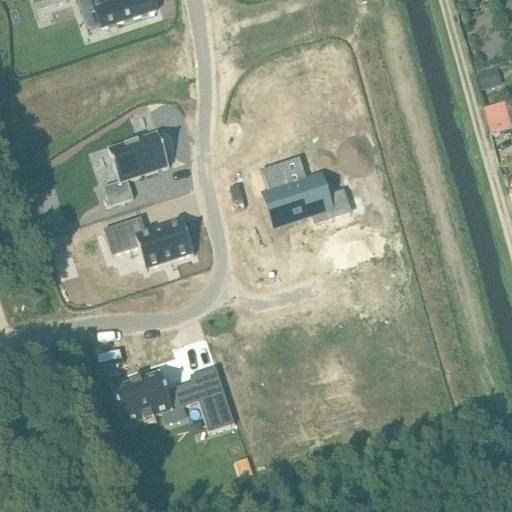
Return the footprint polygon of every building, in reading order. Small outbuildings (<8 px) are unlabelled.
[(76,0),(81,14),(95,9),(102,29),(102,30),(156,13),(152,3),(153,3),(151,0),(76,0)] [(496,69),(476,75),(482,93),(501,88),(496,69)] [(302,84),(252,101),(263,135),(293,124),(298,140),(329,130),(323,113),(312,117),(302,84)] [(511,102),(484,110),(491,136),(511,130),(511,114),(509,115),(507,107),(511,105),(511,102)] [(118,184),(103,189),(109,208),(133,201),(127,183),(169,169),(157,135),(107,152),(118,184)] [(289,187),(263,196),(274,229),(319,215),(318,214),(330,211),(320,181),(321,181),(320,177),(305,182),(298,161),(282,166),(289,187)] [(394,217),(383,220),(388,237),(399,234),(394,217)] [(141,219),(103,232),(112,258),(138,249),(146,273),(147,272),(147,271),(192,256),(192,258),(193,257),(182,221),(180,221),(181,223),(146,234),(141,219)] [(65,239),(48,245),(52,258),(69,252),(65,239)] [(392,270),(343,287),(349,303),(350,303),(363,341),(395,330),(387,308),(403,302),(392,270)] [(262,338),(247,343),(269,405),(293,397),(285,372),(331,357),(337,370),(358,362),(345,324),(325,330),(319,317),(292,326),(290,318),(278,323),(278,321),(259,327),(262,338)] [(160,375),(111,391),(124,429),(198,404),(208,435),(234,426),(215,369),(190,378),(192,384),(166,393),(160,375)] [(273,409),(239,420),(258,477),(281,470),(269,435),(281,431),(273,409)] [(235,465),(241,483),(253,479),(247,461),(235,465)]
